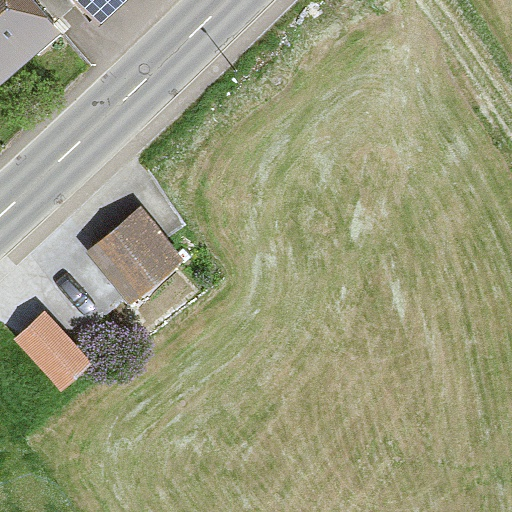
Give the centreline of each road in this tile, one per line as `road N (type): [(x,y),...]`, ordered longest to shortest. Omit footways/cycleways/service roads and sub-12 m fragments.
road 1 (tertiary): [(0,218),(229,0)]
road 2 (track): [(427,0),(511,123)]
